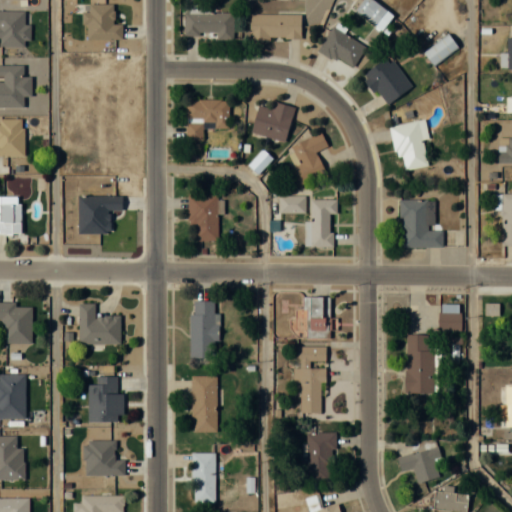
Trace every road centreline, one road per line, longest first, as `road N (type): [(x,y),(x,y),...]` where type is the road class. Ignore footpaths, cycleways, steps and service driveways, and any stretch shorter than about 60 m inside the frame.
road 1 (residential): [(377,511),(366,469),(366,184),(356,132),(317,86),(289,73),(154,68)]
road 2 (residential): [(511,275),(0,269)]
road 3 (residential): [(155,511),(154,0)]
